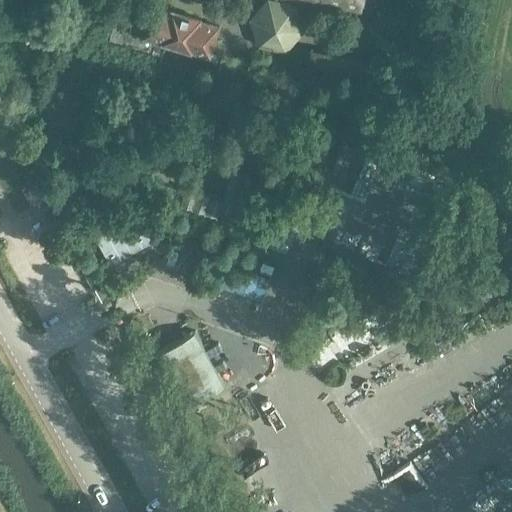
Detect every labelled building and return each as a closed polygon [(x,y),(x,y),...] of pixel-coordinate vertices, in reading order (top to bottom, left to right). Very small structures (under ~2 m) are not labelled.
[(298,4),(296,3),(288,1),(287,4),(274,1),(274,0),(261,0),(260,1),(257,4),(254,7),(253,9),(251,12),(250,14),(250,17),(249,19),(249,21),(249,23),(249,26),(249,27),(249,30),(250,33),(252,36),(254,40),(255,42),(257,44),(260,47),(262,48),(266,50),(270,52),(272,52),(275,53),(279,53),(283,52),(286,51),(289,50),(292,49),(294,47),(296,46),(297,45),(299,43),(301,39),(303,36),(304,33),(305,32),(305,29),(306,27),(306,25),(306,23),(306,20),(305,19),(305,16),(304,14),(303,11),(302,9),(301,8),(298,4)] [(363,0),(274,0),(274,1),(287,4),(288,1),(288,0),(312,0),(361,9),(363,0)] [(212,50),(220,25),(201,19),(201,18),(173,10),(172,11),(153,6),(145,36),(216,56),(218,52),(212,50)] [(365,87),(370,59),(311,48),(306,76),(365,87)] [(332,134),(237,102),(227,133),(322,165),(332,134)] [(219,212),(223,213),(244,220),(257,180),(231,171),(222,199),(186,187),(181,203),(218,216),(219,212)] [(146,249),(128,217),(94,236),(112,268),(146,249)] [(264,297),(271,277),(225,261),(218,282),(264,297)] [(224,383),(195,331),(157,352),(187,404),(224,383)]
